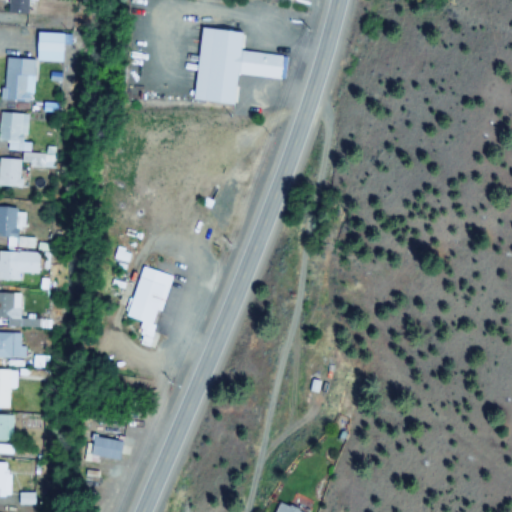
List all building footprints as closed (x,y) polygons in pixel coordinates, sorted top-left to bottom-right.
[(23,12),(23,0),(2,0),(3,12),(23,12)] [(2,57),(0,90),(0,100),(30,102),(32,59),(57,61),(59,33),(33,32),(31,59),(2,57)] [(220,74),(279,79),(281,55),(223,50),(220,74)] [(0,140),(3,141),(3,149),(27,149),(28,113),(0,112),(0,140)] [(0,188),(19,188),(19,158),(0,158),(0,188)] [(4,245),(12,245),(13,235),(22,235),(22,209),(0,207),(0,237),(4,238),(4,245)] [(35,274),(35,251),(0,251),(0,280),(19,281),(19,274),(35,274)] [(135,264),(166,275),(149,321),(119,310),(135,264)] [(17,292),(0,292),(0,316),(2,317),(2,323),(17,323),(17,292)] [(17,332),(0,332),(0,357),(17,358),(17,332)] [(13,390),(13,369),(0,368),(0,407),(6,408),(6,390),(13,390)] [(0,452),(0,453),(0,458),(0,495),(8,496),(9,415),(0,414),(0,452)] [(82,458),(117,463),(121,440),(85,435),(82,458)]
